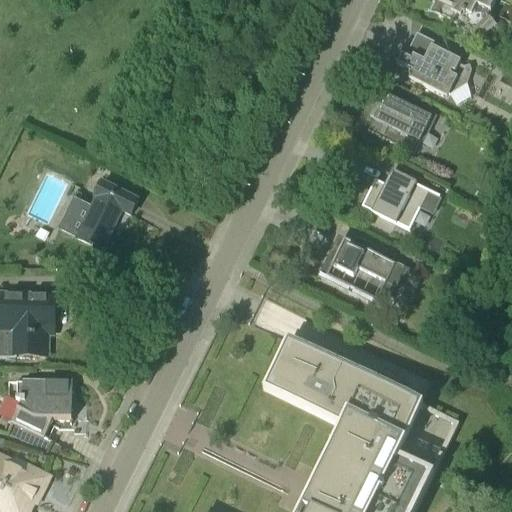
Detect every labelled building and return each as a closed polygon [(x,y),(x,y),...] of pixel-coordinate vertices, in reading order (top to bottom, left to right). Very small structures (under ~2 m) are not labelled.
[(432,0),(432,1),(434,2),(432,6),(434,7),(431,13),(430,14),(428,14),(428,15),(447,20),(450,22),(457,26),(461,31),(465,35),(468,32),(473,38),(473,37),(492,22),(488,17),(496,0),(432,0)] [(457,81),(450,77),(452,74),(455,75),(460,66),(461,64),(448,57),(450,53),(435,45),(417,36),(405,59),(402,57),(397,67),(402,69),(412,74),(409,81),(427,90),(447,100),(449,96),(457,81)] [(500,84),(511,90),(511,75),(506,72),(500,84)] [(399,104),(386,98),(380,109),(368,134),(386,142),(414,156),(420,144),(432,120),(421,115),(417,113),(412,111),(399,104)] [(103,185),(101,184),(93,200),(94,201),(91,208),(74,200),(58,232),(75,240),(102,254),(122,214),(130,218),(146,186),(110,169),(103,185)] [(421,209),(428,193),(411,184),(393,176),(387,188),(375,182),(362,209),(380,218),(409,233),(421,209)] [(501,217),(511,223),(511,221),(511,213),(506,209),(501,217)] [(367,250),(365,254),(339,240),(318,282),(380,312),(410,275),(395,268),(395,269),(379,261),(381,257),(367,250)] [(0,299),(0,337),(9,337),(9,358),(47,358),(47,336),(54,336),(54,300),(0,299)] [(414,511),(456,427),(289,345),(266,390),(346,429),(306,511),(308,511),(414,511)] [(71,385),(23,384),(22,400),(16,400),(16,403),(21,405),(12,425),(48,442),(48,441),(45,439),(53,422),(70,422),(70,427),(71,427),(73,379),(71,379),(71,385)] [(29,511),(45,481),(0,459),(0,511),(29,511)]
